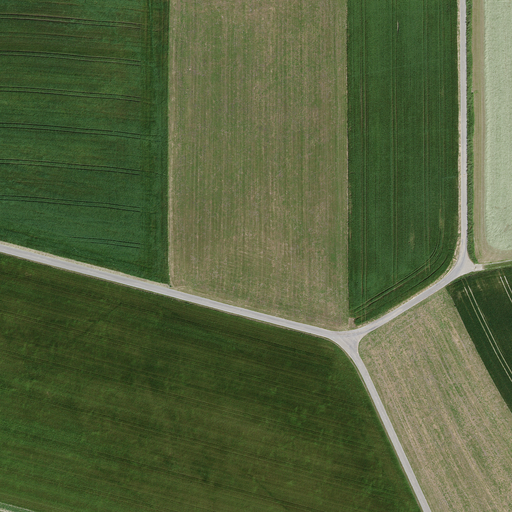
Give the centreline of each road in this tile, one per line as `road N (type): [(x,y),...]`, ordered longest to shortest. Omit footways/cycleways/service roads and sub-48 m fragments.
road 1 (residential): [(348,345),(462,265),(464,0)]
road 2 (unclassified): [(318,333),(0,247)]
road 3 (residential): [(427,511),(348,345)]
